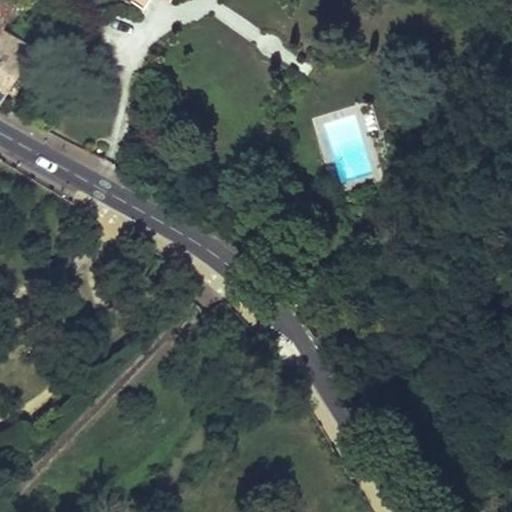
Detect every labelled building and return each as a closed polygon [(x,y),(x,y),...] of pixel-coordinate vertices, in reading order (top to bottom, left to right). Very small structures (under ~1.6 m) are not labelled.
[(133,0),(147,10),(153,0),(133,0)] [(0,28),(11,8),(2,3),(0,1),(0,28)] [(19,42),(0,30),(0,94),(20,59),(12,55),(19,42)] [(19,42),(12,55),(20,59),(28,47),(19,42)] [(310,181),(288,189),(301,228),(315,224),(323,221),(310,181)] [(305,240),(318,235),(315,224),(301,228),(305,240)] [(441,264),(435,258),(430,253),(397,286),(408,297),(441,264)]
